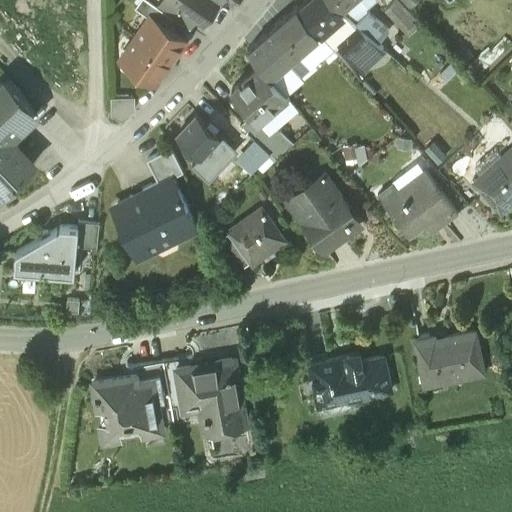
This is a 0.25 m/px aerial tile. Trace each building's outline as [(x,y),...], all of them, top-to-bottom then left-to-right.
[(170,16),(156,7),(145,0),(139,0),(134,9),(148,18),(148,16),(163,26),(170,16)] [(192,17),(166,0),(161,0),(156,7),(170,16),(185,28),(192,17)] [(216,0),(166,0),(192,17),(201,23),(216,0)] [(332,0),(304,0),(296,7),(319,32),(320,33),(344,12),(341,9),(332,0)] [(350,0),(332,0),(341,9),(350,0)] [(376,0),(350,0),(341,9),(344,12),(359,25),(370,36),(377,42),(390,28),(368,8),(376,0)] [(416,25),(394,1),(384,9),(407,34),(416,25)] [(296,7),(264,35),(285,60),(288,58),(319,32),(296,7)] [(163,26),(148,16),(148,18),(134,38),(168,62),(183,40),(163,26)] [(359,25),(338,43),(349,55),(361,44),(370,36),(359,25)] [(285,60),(264,35),(248,49),(261,63),(270,73),(285,60)] [(370,36),(361,44),(367,51),(377,42),(370,36)] [(168,62),(134,38),(119,59),(154,83),(168,62)] [(361,44),(349,55),(362,69),(384,49),(377,42),(367,51),(361,44)] [(285,60),(270,73),(277,82),(296,66),(288,58),(285,60)] [(261,63),(231,89),(254,115),(258,120),(261,118),(276,106),(274,104),(286,94),(277,82),(270,73),(261,63)] [(5,82),(0,87),(0,196),(1,198),(32,169),(5,140),(33,113),(5,82)] [(133,98),(109,99),(110,118),(121,123),(134,111),(133,98)] [(221,137),(196,114),(177,134),(202,157),(210,147),(221,137)] [(258,120),(254,115),(242,126),(250,134),(272,155),(277,159),(295,142),(278,125),(261,118),(258,120)] [(217,171),(202,157),(195,164),(212,180),(240,149),(224,133),(221,137),(210,147),(225,161),(217,171)] [(272,155),(250,134),(245,141),(250,145),(242,154),(257,170),(272,155)] [(225,161),(210,147),(202,157),(217,171),(225,161)] [(511,147),(504,156),(499,150),(494,150),(494,149),(476,165),(476,170),(481,176),(475,182),(502,212),(511,202),(511,147)] [(171,149),(147,161),(160,185),(173,179),(184,173),(171,149)] [(427,173),(400,193),(399,192),(383,203),(411,240),(437,220),(444,228),(460,216),(427,173)] [(145,192),(131,199),(132,203),(114,212),(136,258),(173,240),(174,243),(198,231),(173,179),(160,185),(145,192)] [(329,181),(308,195),(304,191),(288,203),(326,257),(358,234),(345,216),(351,211),(329,181)] [(265,214),(234,238),(230,234),(238,245),(254,268),(287,244),(263,210),(262,210),(265,214)] [(98,226),(77,225),(77,231),(78,231),(76,250),(96,252),(98,226)] [(61,230),(50,236),(43,236),(42,241),(15,257),(13,274),(74,279),(76,250),(78,231),(77,231),(61,230)] [(238,245),(224,255),(237,281),(254,268),(238,245)] [(70,304),(69,316),(80,317),(81,305),(70,304)] [(477,338),(437,347),(436,344),(417,348),(427,392),(445,388),(444,382),(485,373),(477,338)] [(398,397),(389,358),(353,366),(352,359),(311,368),(321,414),(398,397)] [(188,365),(162,371),(173,429),(186,427),(183,410),(177,375),(191,373),(188,365)] [(191,373),(177,375),(183,410),(207,406),(210,420),(206,421),(210,441),(249,434),(239,381),(241,377),(240,374),(237,371),(233,370),(232,365),(191,373)] [(162,371),(133,376),(134,383),(137,382),(139,391),(161,387),(165,407),(158,408),(163,432),(173,429),(162,371)] [(161,387),(139,391),(137,382),(134,383),(94,390),(99,418),(114,415),(117,430),(143,425),(146,442),(164,438),(163,432),(158,408),(165,407),(161,387)]
